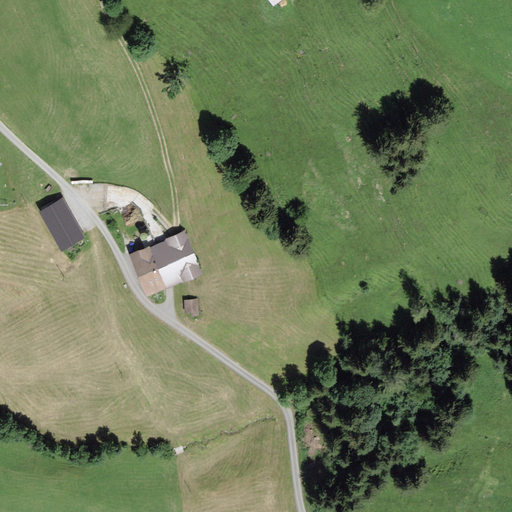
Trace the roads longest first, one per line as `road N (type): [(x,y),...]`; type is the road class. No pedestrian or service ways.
road 1 (residential): [(0,126),(88,210),(143,300),(280,399),(302,511)]
road 2 (track): [(101,0),(148,97),(169,171),(175,230),(152,209)]
